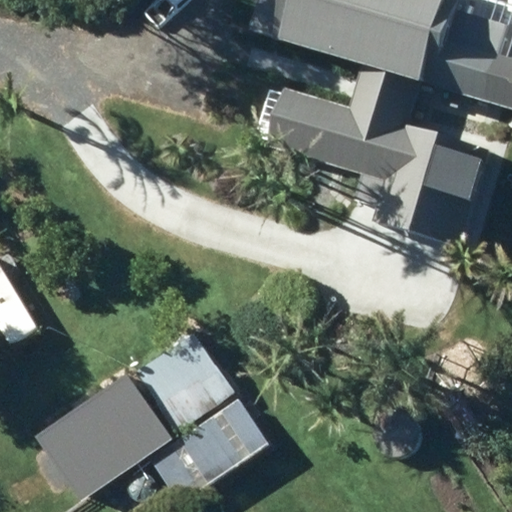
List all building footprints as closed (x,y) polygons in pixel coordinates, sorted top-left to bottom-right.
[(280,0),(267,41),(349,68),(338,101),(374,113),(387,73),(470,100),(503,0),(280,0)] [(340,169),(334,193),(361,200),(367,176),(381,180),(395,124),(270,92),(256,148),(340,169)] [(190,271),(225,147),(141,124),(106,247),(190,271)] [(391,264),(365,232),(329,262),(356,294),(391,264)] [(320,304),(285,264),(242,302),(277,342),(320,304)] [(50,324),(8,271),(0,277),(0,338),(12,354),(50,324)] [(231,390),(188,334),(117,388),(134,410),(118,422),(144,456),(231,390)] [(144,456),(129,468),(136,476),(151,465),(182,506),(269,440),(231,390),(144,456)]
